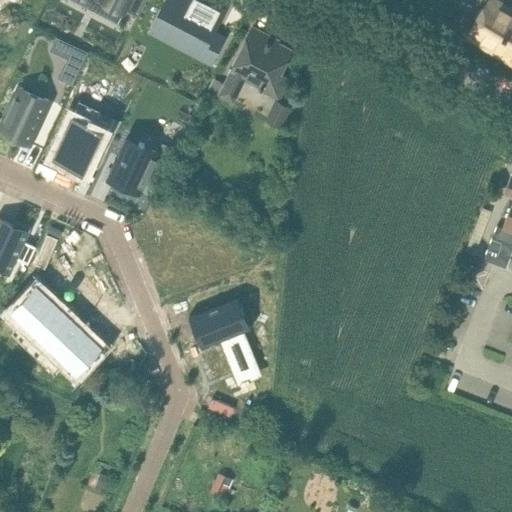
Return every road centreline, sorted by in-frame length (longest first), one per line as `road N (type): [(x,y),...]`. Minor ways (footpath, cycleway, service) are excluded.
road 1 (residential): [(0,169),(107,218),(180,392),(130,511)]
road 2 (unclassified): [(511,99),(317,0)]
